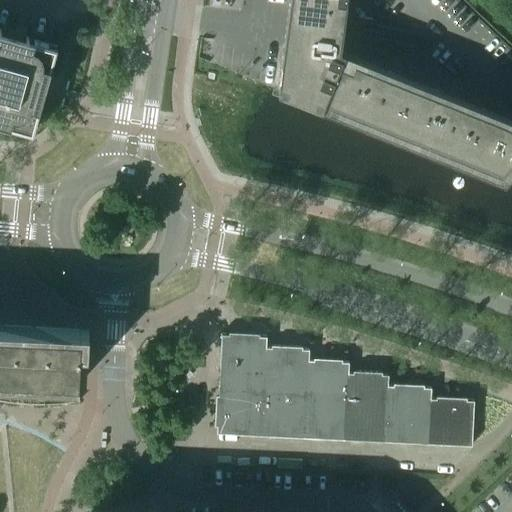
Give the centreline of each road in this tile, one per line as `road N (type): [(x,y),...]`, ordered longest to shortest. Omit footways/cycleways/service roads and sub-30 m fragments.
road 1 (residential): [(354,511),(172,488),(140,462),(120,429),(112,405),(113,317)]
road 2 (tertiary): [(172,253),(365,304),(511,358)]
road 3 (tertiary): [(511,311),(177,214)]
road 4 (tertiary): [(148,174),(152,15)]
road 5 (tertiary): [(152,15),(133,47),(112,166)]
